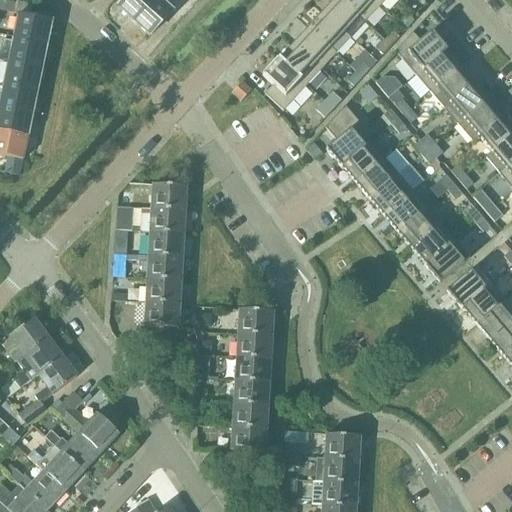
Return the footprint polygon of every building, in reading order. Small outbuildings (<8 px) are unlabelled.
[(132,21),(152,0),(123,0),(117,7),(132,21)] [(158,0),(152,0),(132,21),(147,36),(170,11),(158,0)] [(358,16),(340,0),(332,0),(322,12),(344,32),(358,17),(358,16)] [(364,23),(379,6),(372,0),(340,0),(358,16),(358,17),(364,23)] [(349,39),(343,34),(344,32),(322,12),(307,28),(311,32),(335,54),(349,39)] [(405,30),(413,21),(406,15),(398,24),(405,30)] [(12,40),(45,47),(49,23),(17,17),(12,40)] [(335,54),(311,32),(307,28),(292,44),(297,48),(321,70),(335,54)] [(383,40),(390,46),(398,37),(392,31),(383,40)] [(444,50),(445,51),(446,50),(430,32),(420,41),(412,32),(394,51),(415,75),(444,50)] [(45,47),(12,40),(8,63),(40,69),(45,47)] [(390,46),(383,40),(375,49),(382,55),(390,46)] [(321,70),(297,48),(292,44),(279,59),(278,58),(277,59),(282,64),(306,86),(321,70)] [(429,92),(458,67),(445,51),(444,50),(415,75),(429,92)] [(306,86),(282,64),(277,59),(261,75),(272,85),(264,94),(282,111),(306,86)] [(40,69),(8,63),(3,85),(35,92),(40,69)] [(354,72),(361,78),(369,69),(363,63),(354,72)] [(458,67),(429,92),(443,108),(472,83),(458,67)] [(361,78),(354,72),(346,81),(353,87),(361,78)] [(387,98),(394,93),(386,83),(379,89),(387,98)] [(472,83),(443,108),(457,125),(486,100),(472,83)] [(241,84),(232,94),(240,102),(249,92),(241,84)] [(35,92),(3,85),(0,100),(0,108),(31,115),(35,92)] [(325,103),(332,110),(340,101),(333,94),(325,103)] [(401,115),(408,109),(400,99),(394,105),(401,115)] [(486,100),(457,125),(471,142),(478,137),(477,136),(500,116),(486,100)] [(332,110),(325,103),(317,112),(324,118),(332,110)] [(31,115),(0,108),(0,132),(26,138),(31,115)] [(390,124),(397,118),(389,109),(382,115),(390,124)] [(408,109),(401,115),(409,124),(416,118),(408,109)] [(341,167),(370,142),(348,115),(328,132),(336,141),(325,150),(341,168),(342,168),(341,167)] [(491,152),(511,134),(511,129),(500,116),(477,136),(478,137),(491,152)] [(397,118),(390,124),(398,134),(405,128),(397,118)] [(0,156),(21,161),(26,138),(0,132),(0,156)] [(427,149),(434,144),(426,134),(419,140),(427,149)] [(485,158),(498,173),(499,174),(511,162),(511,134),(491,152),(492,153),(485,158)] [(427,149),(419,140),(412,146),(420,155),(427,149)] [(355,183),(384,158),(370,142),(341,167),(342,168),(355,183)] [(434,144),(427,149),(435,159),(442,153),(434,144)] [(435,159),(427,149),(420,155),(428,165),(435,159)] [(384,158),(355,183),(369,200),(398,175),(384,158)] [(511,162),(499,174),(511,189),(511,162)] [(458,181),(465,175),(457,166),(450,172),(458,181)] [(398,175),(369,200),(383,216),(412,191),(398,175)] [(446,190),(453,184),(445,175),(438,181),(446,190)] [(465,175),(458,181),(466,190),(473,184),(465,175)] [(453,184),(446,190),(454,200),(461,194),(453,184)] [(185,188),(152,186),(150,212),(183,213),(185,188)] [(412,191),(383,216),(397,232),(426,207),(412,191)] [(486,214),(493,208),(485,198),(478,204),(486,214)] [(426,207),(397,232),(411,249),(440,224),(426,207)] [(474,223),(481,217),(473,208),(466,214),(474,223)] [(493,208),(486,214),(494,223),(501,217),(493,208)] [(183,213),(150,212),(149,237),(182,238),(183,213)] [(481,217),(474,223),(482,233),(489,227),(481,217)] [(440,224),(411,249),(424,264),(425,265),(454,240),(440,224)] [(182,238),(149,237),(147,262),(181,263),(182,238)] [(425,265),(424,264),(423,265),(439,283),(469,258),(454,240),(425,265)] [(511,266),(511,264),(511,253),(510,251),(503,256),(511,266)] [(181,263),(147,262),(146,287),(179,288),(181,263)] [(461,308),(491,283),(476,266),(446,291),(461,310),(462,309),(461,308)] [(461,308),(462,309),(475,325),(498,305),(499,306),(505,300),(491,283),(461,308)] [(179,288),(146,287),(144,312),(178,313),(179,288)] [(489,341),(511,321),(499,306),(498,305),(475,325),(489,341)] [(237,334),(271,336),(272,312),(239,310),(237,334)] [(178,313),(144,312),(143,337),(177,339),(178,313)] [(211,321),(206,315),(199,315),(199,328),(210,328),(211,321)] [(24,356),(48,338),(34,319),(10,336),(18,348),(10,354),(15,362),(24,356)] [(511,321),(489,341),(503,357),(511,349),(511,321)] [(236,357),(270,359),(271,336),(237,334),(236,357)] [(18,389),(38,375),(62,357),(48,338),(24,356),(15,362),(25,374),(13,383),(18,389)] [(201,355),(210,355),(210,342),(202,342),(201,355)] [(511,349),(503,357),(511,367),(511,349)] [(38,375),(47,387),(36,395),(41,403),(77,377),(62,357),(38,375)] [(235,381),(268,382),(270,359),(236,357),(235,381)] [(234,404),(267,406),(268,382),(235,381),(234,404)] [(207,391),(198,390),(197,401),(206,402),(207,391)] [(57,410),(66,418),(65,419),(79,433),(80,432),(101,452),(117,435),(96,415),(87,425),(73,411),(81,402),(73,394),(57,410)] [(38,400),(21,414),(29,425),(47,411),(38,400)] [(233,427),(266,429),(267,406),(234,404),(233,427)] [(266,429),(233,427),(231,451),(265,453),(266,429)] [(61,439),(51,430),(44,437),(54,446),(55,446),(83,472),(101,452),(80,432),(79,433),(68,444),(62,438),(61,439)] [(284,433),(284,444),(295,445),(295,434),(284,433)] [(359,437),(325,435),(324,459),(358,461),(359,437)] [(43,471),(64,491),(83,472),(55,446),(54,446),(43,458),(33,449),(27,456),(43,471)] [(290,458),(289,468),(299,469),(300,459),(290,458)] [(358,461),(324,459),(323,482),(356,484),(358,461)] [(10,476),(19,484),(25,478),(16,470),(10,476)] [(64,491),(43,471),(25,490),(25,491),(46,510),(64,491)] [(296,495),(296,481),(287,481),(286,494),(296,495)] [(356,484),(323,482),(321,505),(355,507),(356,484)] [(2,485),(0,486),(0,511),(44,511),(46,510),(25,491),(25,490),(20,485),(11,494),(2,485)] [(170,511),(167,507),(158,511),(153,511),(146,501),(129,511),(170,511)]
